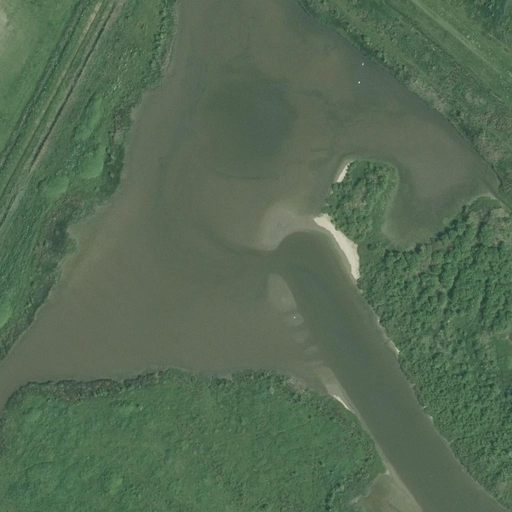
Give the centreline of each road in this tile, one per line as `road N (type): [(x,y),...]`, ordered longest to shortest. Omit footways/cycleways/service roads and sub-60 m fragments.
road 1 (track): [(511,153),(321,0)]
road 2 (track): [(0,200),(105,0)]
